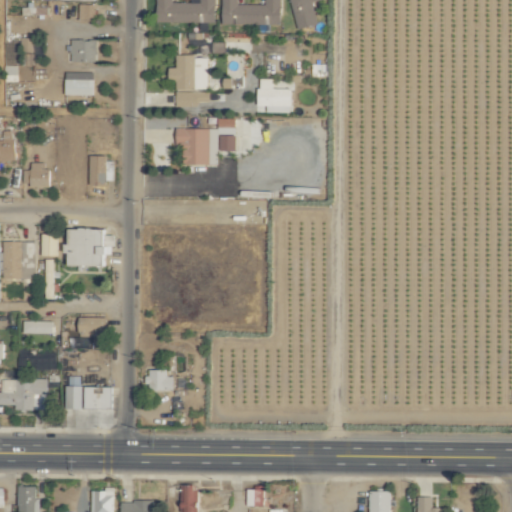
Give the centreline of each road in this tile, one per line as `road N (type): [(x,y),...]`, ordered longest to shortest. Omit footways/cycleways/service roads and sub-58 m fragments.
road 1 (primary): [(511,457),(0,453)]
road 2 (residential): [(124,455),(130,0)]
road 3 (residential): [(0,210),(128,212)]
